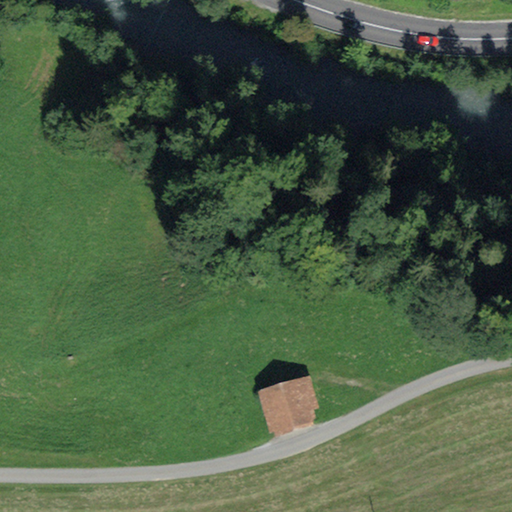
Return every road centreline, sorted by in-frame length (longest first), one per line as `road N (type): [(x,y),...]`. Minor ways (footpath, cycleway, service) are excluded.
road 1 (residential): [(0,471),(136,474),(272,456),(425,383),(511,360)]
road 2 (primary): [(511,38),(428,36),(295,0)]
